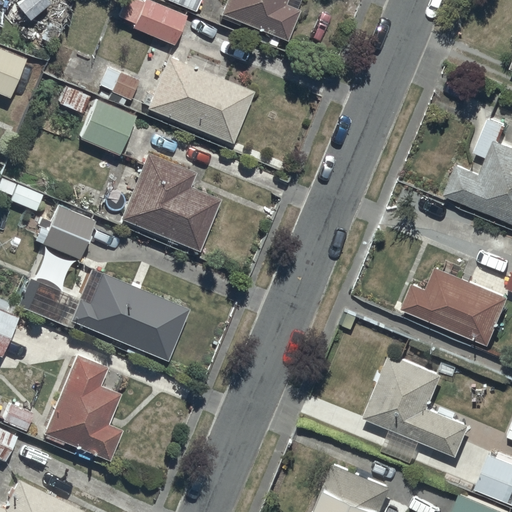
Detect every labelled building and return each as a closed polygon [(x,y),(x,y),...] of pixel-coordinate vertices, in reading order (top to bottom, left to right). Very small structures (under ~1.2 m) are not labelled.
[(186,11),(159,0),(121,0),(116,13),(133,20),(131,26),(173,43),(186,11)] [(222,0),(219,7),(224,9),(220,17),(239,24),(241,18),(285,36),(298,5),(295,4),(296,0),(222,0)] [(0,44),(0,90),(8,94),(25,55),(0,44)] [(252,86),(166,52),(145,105),(231,138),(252,86)] [(131,68),(114,61),(112,65),(105,62),(97,82),(111,88),(108,96),(124,103),(127,96),(129,97),(138,77),(129,73),(131,68)] [(88,92),(65,82),(58,100),(81,109),(88,92)] [(95,94),(78,134),(116,150),(134,110),(95,94)] [(456,158),(443,188),(511,217),(511,140),(499,135),(505,121),(488,113),(474,147),(486,152),(479,168),(456,158)] [(192,167),(145,148),(119,214),(199,247),(219,195),(186,182),(192,167)] [(42,192),(0,174),(0,188),(10,192),(8,197),(35,208),(42,192)] [(93,217),(55,203),(50,215),(42,212),(37,227),(46,230),(42,240),(78,254),(93,217)] [(509,291),(436,261),(427,282),(413,276),(401,303),(489,340),(509,291)] [(168,296),(97,268),(86,296),(79,294),(70,318),(148,348),(168,296)] [(73,290),(29,273),(18,303),(62,320),(73,290)] [(0,347),(16,312),(6,308),(9,301),(0,296),(0,347)] [(390,347),(363,412),(455,451),(468,420),(427,403),(441,368),(390,347)] [(75,350),(43,429),(108,455),(120,425),(106,419),(119,389),(97,380),(105,362),(75,350)] [(0,387),(0,414),(2,415),(0,418),(24,428),(31,409),(23,406),(23,405),(9,399),(8,402),(2,399),(3,397),(0,396),(0,388),(0,387)] [(0,423),(0,456),(5,458),(17,432),(0,423)] [(511,457),(489,449),(474,486),(511,500),(511,457)] [(333,457),(309,511),(378,511),(391,482),(333,457)] [(79,511),(83,504),(15,474),(2,501),(0,499),(0,511),(79,511)] [(506,511),(508,508),(460,488),(450,511),(506,511)]
